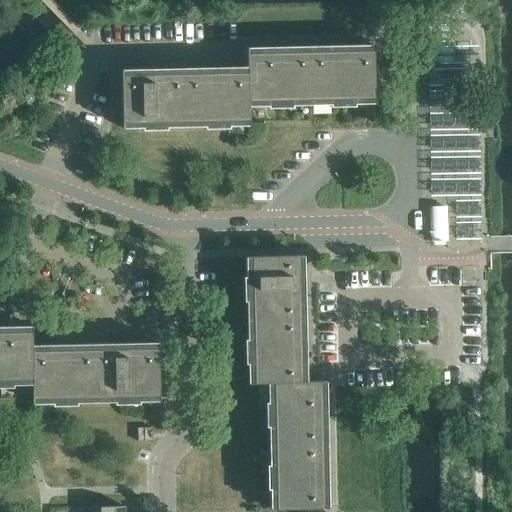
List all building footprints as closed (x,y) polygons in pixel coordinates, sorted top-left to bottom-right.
[(374,98),(373,50),(246,53),(246,72),(120,75),(122,128),(229,126),(229,120),(248,120),(248,101),(374,98)] [(428,230),(428,232),(434,231),(446,231),(446,238),(447,238),(446,207),(431,208),(432,230),(428,230)] [(245,256),(247,364),(253,364),(253,383),(272,383),(274,457),(275,508),(322,508),(319,381),(300,381),(297,255),(245,256)] [(0,379),(31,378),(32,397),(32,403),(159,400),(157,348),(32,350),(31,331),(0,331),(0,379)] [(152,427),(137,428),(137,441),(153,441),(152,427)]
